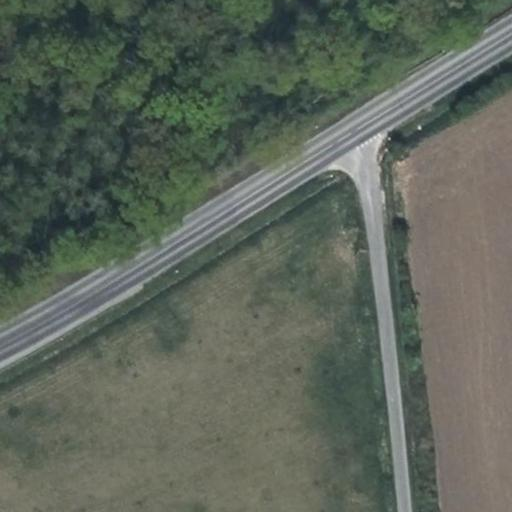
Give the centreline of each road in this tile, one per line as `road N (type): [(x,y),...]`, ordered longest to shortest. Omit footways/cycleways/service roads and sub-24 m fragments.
road 1 (primary): [(0,346),(366,126)]
road 2 (unclassified): [(415,511),(401,337),(366,126)]
road 3 (primary): [(366,126),(511,36)]
